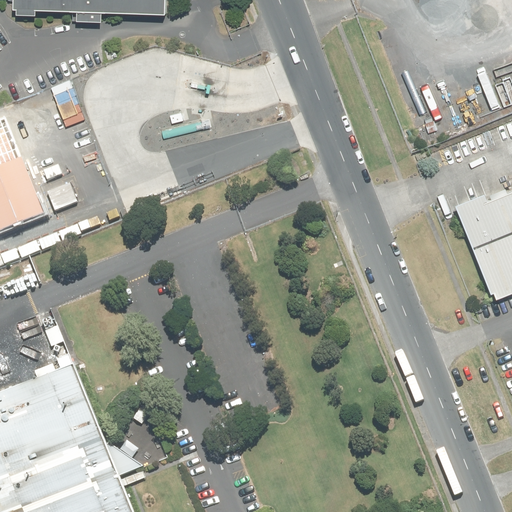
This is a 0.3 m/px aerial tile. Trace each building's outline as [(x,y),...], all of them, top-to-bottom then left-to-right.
[(173,0),(23,0),(23,15),(173,21),(173,0)] [(454,102),(445,105),(455,129),(464,125),(463,124),(455,106),(454,102)] [(464,102),(455,106),(463,124),(472,120),(464,102)] [(202,119),(163,128),(165,136),(204,127),(202,119)] [(436,120),(426,125),(434,143),(444,139),(436,120)] [(18,137),(12,122),(0,127),(0,143),(1,145),(18,137)] [(28,158),(0,169),(0,234),(2,240),(53,219),(28,158)] [(511,298),(511,183),(460,205),(501,303),(511,298)] [(74,184),(49,193),(56,212),(81,203),(74,184)] [(26,255),(22,248),(7,254),(11,262),(26,255)] [(61,326),(47,332),(53,347),(67,341),(61,326)] [(0,511),(138,511),(78,365),(0,396),(0,511)]
